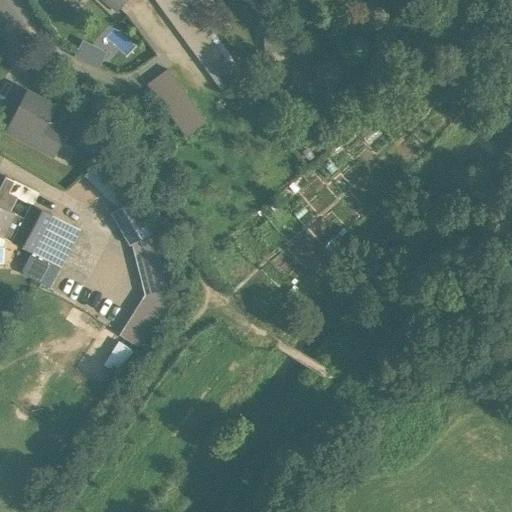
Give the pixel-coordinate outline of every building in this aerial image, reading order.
[(99,0),(114,14),(126,0),(99,0)] [(166,15),(185,0),(184,0),(165,0),(159,5),(166,15)] [(192,10),(185,0),(166,15),(172,24),(192,10)] [(205,9),(198,0),(184,0),(185,0),(192,10),(196,15),(205,9)] [(199,19),(196,15),(192,10),(172,24),(179,33),(199,19)] [(186,42),(205,28),(199,19),(179,33),(186,42)] [(228,53),(208,26),(205,28),(212,38),(219,47),(225,55),(228,53)] [(264,53),(292,51),(291,27),(263,29),(264,53)] [(193,52),(212,38),(205,28),(186,42),(193,52)] [(200,61),(219,47),(212,38),(193,52),(200,61)] [(207,71),(226,57),(225,55),(219,47),(200,61),(207,71)] [(214,81),(233,67),(226,57),(207,71),(214,81)] [(223,94),(243,80),(233,67),(214,81),(223,94)] [(147,84),(156,96),(176,82),(167,70),(147,84)] [(163,106),(183,91),(176,82),(156,96),(163,106)] [(170,116),(190,101),(183,91),(163,106),(170,116)] [(27,92),(6,132),(53,157),(66,132),(47,122),(55,107),(27,92)] [(177,126),(197,111),(190,101),(170,116),(177,126)] [(186,137),(206,123),(197,111),(177,126),(186,137)] [(129,247),(131,245),(152,233),(132,201),(127,188),(128,188),(99,159),(85,173),(121,208),(109,214),(129,247)] [(14,196),(26,202),(32,191),(0,174),(0,206),(7,210),(14,196)] [(157,178),(146,187),(145,188),(153,197),(166,213),(178,204),(157,178)] [(0,237),(6,241),(30,253),(21,271),(22,275),(49,289),(61,267),(80,230),(30,204),(23,219),(7,210),(0,206),(0,237)] [(152,233),(131,245),(145,300),(146,298),(164,309),(168,292),(154,232),(152,233)] [(143,341),(164,309),(146,298),(145,300),(126,330),(143,341)] [(117,373),(132,351),(121,344),(107,366),(110,368),(105,376),(118,384),(123,377),(117,373)]
